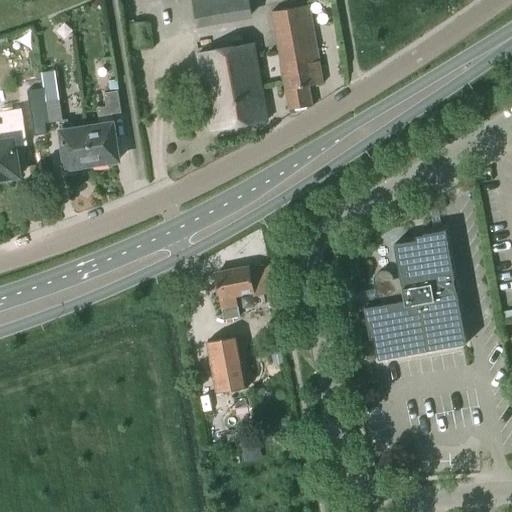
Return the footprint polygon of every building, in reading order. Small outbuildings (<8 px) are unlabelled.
[(192,0),(197,25),(253,15),(250,0),(192,0)] [(289,111),(313,107),(309,87),(322,85),(309,6),(272,12),(289,111)] [(267,121),(254,45),(198,55),(211,131),(267,121)] [(66,169),(92,165),(86,127),(85,125),(73,127),(72,123),(63,124),(55,72),(41,73),(49,124),(59,122),(66,169)] [(108,82),(110,91),(118,90),(117,81),(108,82)] [(43,90),(28,92),(34,136),(46,135),(44,121),(48,120),(43,90)] [(86,127),(92,165),(118,161),(110,114),(121,112),(118,92),(104,93),(106,107),(97,108),(99,123),(86,125),(85,125),(86,127)] [(0,179),(19,177),(13,137),(12,137),(11,130),(23,128),(19,103),(4,105),(8,130),(0,130),(0,179)] [(417,238),(398,241),(395,242),(402,275),(396,276),(394,272),(389,269),(384,268),(379,270),(373,278),(376,290),(374,290),(376,299),(377,299),(378,304),(365,306),(371,337),(374,336),(378,358),(468,341),(447,229),(416,235),(417,238)] [(274,292),(270,267),(251,270),(251,269),(216,275),(223,320),(239,318),(236,296),(253,293),(253,295),(274,292)] [(207,343),(216,393),(247,388),(238,338),(207,343)] [(279,345),(269,346),(272,366),(282,364),(279,345)] [(258,444),(241,446),(243,460),(243,461),(260,459),(260,457),(258,444)]
